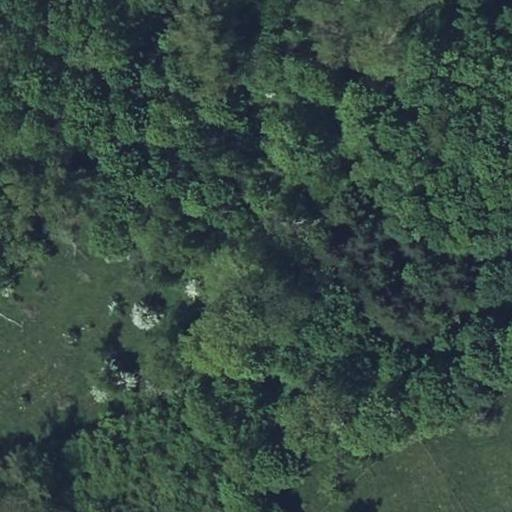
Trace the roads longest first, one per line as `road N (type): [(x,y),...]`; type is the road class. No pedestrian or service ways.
road 1 (track): [(179,473),(275,291),(403,0)]
road 2 (track): [(511,304),(240,447),(87,511)]
